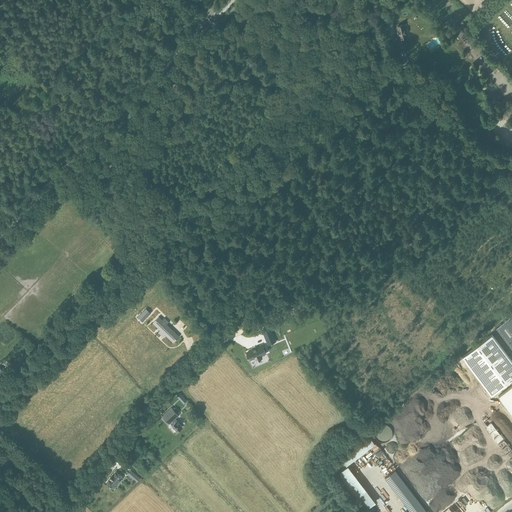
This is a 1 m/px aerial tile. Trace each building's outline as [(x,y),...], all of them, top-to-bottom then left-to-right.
[(397,26),(398,31),(399,35),(400,38),(399,41),(398,41),(397,48),(405,49),(406,43),(404,43),(404,40),(404,38),(407,37),(404,25),(397,26)] [(403,65),(410,62),(408,56),(405,50),(398,52),(400,56),(403,65)] [(149,315),(144,310),(138,317),(143,321),(151,313),(149,315)] [(511,314),(497,327),(511,347),(511,314)] [(159,316),(153,323),(160,330),(166,336),(173,343),(180,336),(167,324),(169,322),(165,317),(162,320),(159,316)] [(276,341),(270,328),(270,327),(268,328),(262,330),(268,344),(276,341)] [(491,394),(511,378),(511,360),(492,333),(462,356),(491,394)] [(253,350),(247,352),(250,359),(250,360),(255,357),(256,360),(262,358),(261,355),(266,353),(264,350),(263,346),(256,349),(256,348),(253,349),(253,350)] [(20,364),(24,360),(20,355),(16,359),(20,364)] [(511,383),(497,395),(511,414),(511,383)] [(180,393),(176,396),(181,401),(182,401),(185,398),(180,393)] [(183,427),(175,418),(179,415),(172,407),(162,416),(170,424),(171,423),(178,431),(183,427)] [(369,435),(343,455),(348,461),(373,442),(369,435)] [(388,482),(410,511),(426,511),(427,511),(395,470),(385,478),(388,482)] [(113,488),(123,477),(117,472),(113,475),(110,478),(110,479),(107,483),(113,488)] [(132,476),(132,477),(137,481),(137,482),(140,478),(135,473),(132,476)]
